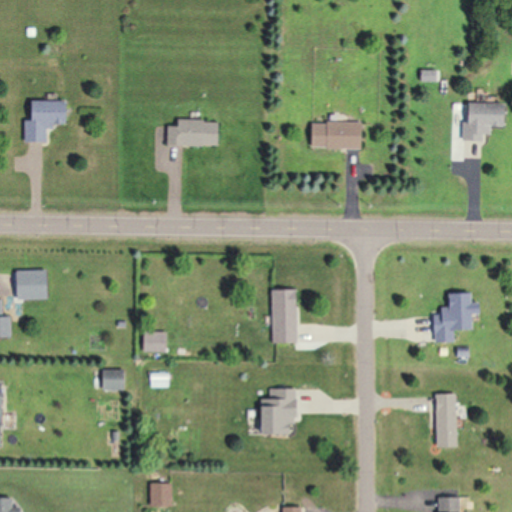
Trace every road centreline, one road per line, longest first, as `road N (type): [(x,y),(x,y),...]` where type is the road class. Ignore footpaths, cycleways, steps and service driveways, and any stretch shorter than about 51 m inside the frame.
road 1 (residential): [(0,224),(511,231)]
road 2 (residential): [(363,511),(365,229)]
